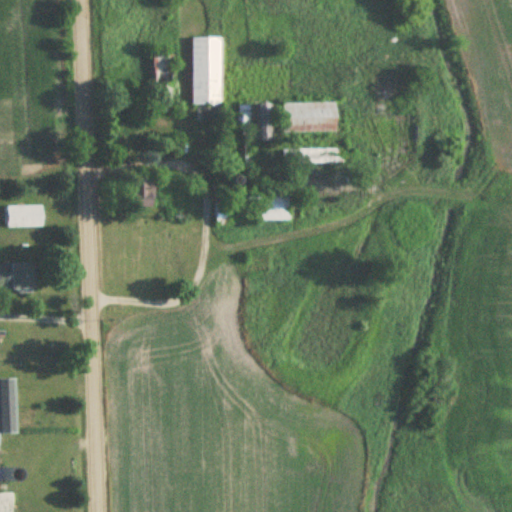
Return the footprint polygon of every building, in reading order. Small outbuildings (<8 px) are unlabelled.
[(191,38),(191,105),(219,105),(219,38),(191,38)] [(170,54),(151,54),(151,113),(170,113),(170,54)] [(280,133),(335,133),(335,103),(280,103),(280,133)] [(271,141),(270,105),(235,105),(235,125),(250,125),(250,141),(271,141)] [(224,130),(225,172),(245,172),(244,130),(224,130)] [(281,164),(342,164),(342,149),(281,149),(281,164)] [(154,210),(154,176),(134,176),(134,210),(154,210)] [(288,222),(288,197),(213,198),(213,223),(288,222)] [(42,227),(42,206),(4,206),(4,227),(42,227)] [(35,264),(0,263),(0,289),(35,290),(35,264)] [(0,434),(15,434),(14,380),(0,380),(0,434)]
